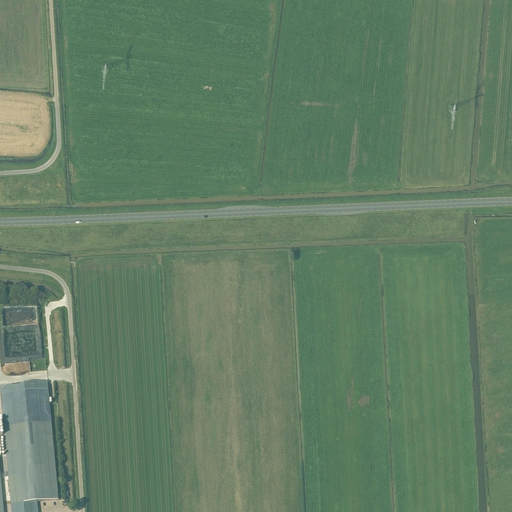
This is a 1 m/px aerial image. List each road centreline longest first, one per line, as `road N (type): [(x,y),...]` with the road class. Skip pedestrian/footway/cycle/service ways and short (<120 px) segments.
road 1 (primary): [(511,201),(0,222)]
road 2 (unclassified): [(79,511),(68,293),(45,271),(0,266)]
road 3 (unclassified): [(0,174),(41,168),(57,150),(50,0)]
